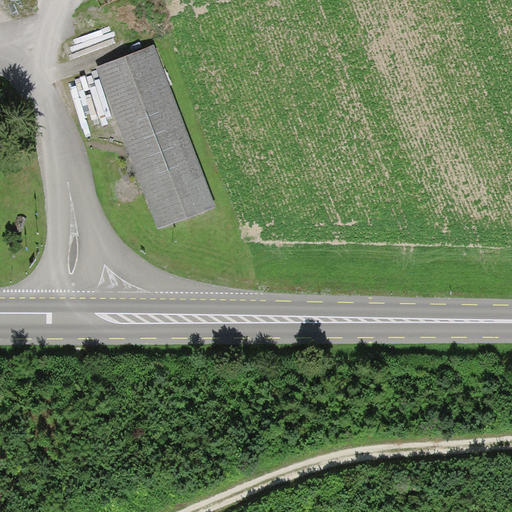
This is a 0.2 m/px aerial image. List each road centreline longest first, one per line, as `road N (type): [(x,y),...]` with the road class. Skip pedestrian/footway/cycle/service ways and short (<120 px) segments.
road 1 (track): [(511,443),(329,456),(190,511)]
road 2 (primary): [(223,316),(511,320)]
road 3 (primary): [(0,314),(223,316)]
road 4 (primary): [(223,316),(107,256),(73,221)]
